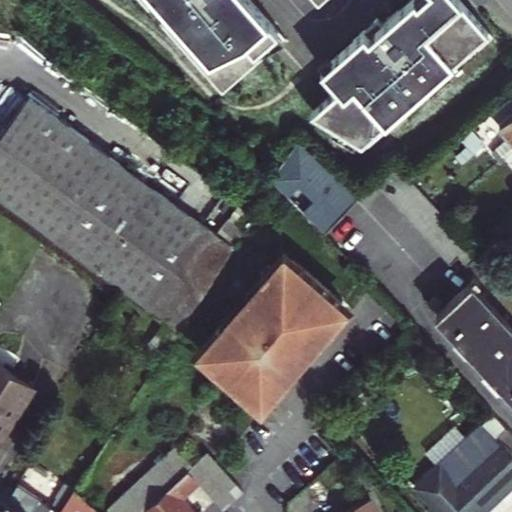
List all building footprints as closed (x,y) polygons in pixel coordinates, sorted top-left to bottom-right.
[(257,0),(145,0),(224,88),(286,33),(257,0)] [(325,61),(342,80),(315,104),(331,122),(325,128),(344,149),(350,143),(358,152),(496,29),(470,0),(404,0),(385,18),(380,12),(366,25),(325,61)] [(496,146),(506,157),(511,151),(511,89),(511,91),(488,111),(508,135),(496,146)] [(198,224),(35,98),(0,143),(0,203),(30,225),(43,236),(169,329),(249,211),(222,192),(198,224)] [(319,231),(357,197),(301,135),(271,179),(319,231)] [(481,253),(444,211),(413,176),(399,160),(378,178),(452,261),(460,254),(469,264),(481,253)] [(39,242),(43,236),(30,225),(25,231),(39,242)] [(289,250),(200,356),(261,414),(312,356),(354,308),(289,250)] [(511,324),(469,277),(437,306),(485,359),(511,388),(511,324)] [(0,423),(5,416),(11,420),(32,385),(0,366),(0,423)] [(0,435),(1,436),(11,420),(5,416),(0,423),(0,435)] [(462,474),(501,440),(488,425),(449,459),(462,474)] [(462,474),(449,459),(415,489),(435,511),(494,511),(511,495),(511,437),(508,434),(501,440),(462,474)] [(101,511),(143,511),(148,508),(151,511),(162,511),(182,496),(197,482),(224,511),(245,491),(209,451),(194,464),(175,443),(101,511)] [(0,511),(57,511),(58,511),(49,505),(17,482),(7,498),(0,493),(0,511)] [(49,505),(58,511),(72,491),(63,485),(49,505)] [(97,511),(74,487),(72,491),(58,511),(57,511),(97,511)] [(511,511),(511,495),(494,511),(511,511)] [(197,511),(182,496),(162,511),(197,511)] [(378,511),(372,499),(346,511),(378,511)]
